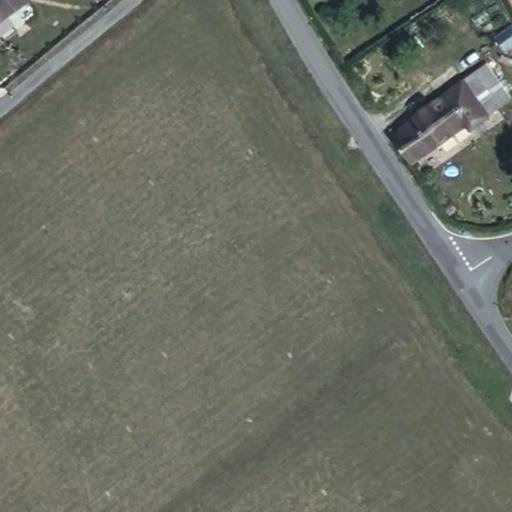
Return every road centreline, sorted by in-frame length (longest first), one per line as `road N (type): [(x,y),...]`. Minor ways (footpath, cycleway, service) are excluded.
road 1 (unclassified): [(278,0),(465,288)]
road 2 (unclassified): [(0,118),(144,0)]
